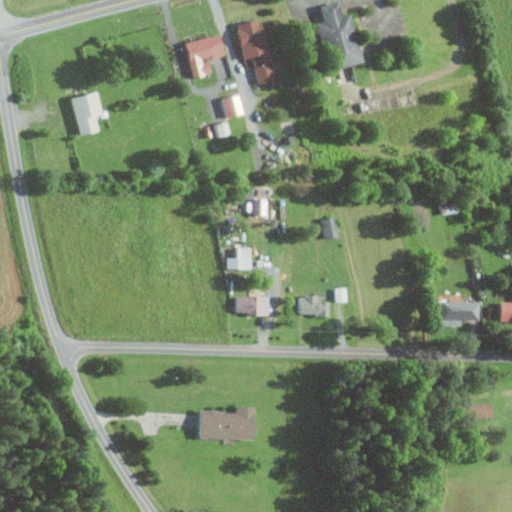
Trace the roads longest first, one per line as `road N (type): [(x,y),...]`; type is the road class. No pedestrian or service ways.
road 1 (residential): [(150,511),(61,351),(29,242),(0,51)]
road 2 (residential): [(511,356),(61,351)]
road 3 (tertiary): [(0,37),(140,0)]
